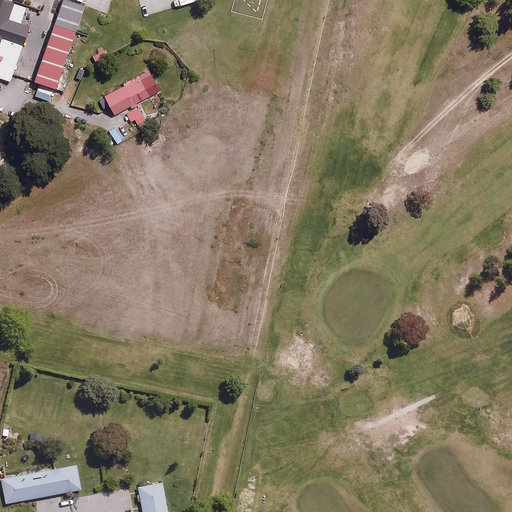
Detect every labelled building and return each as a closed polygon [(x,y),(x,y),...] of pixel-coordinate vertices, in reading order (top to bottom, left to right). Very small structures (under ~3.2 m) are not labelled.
[(22,27),(0,19),(0,41),(15,47),(22,27)] [(71,34),(50,27),(30,83),(51,90),(71,34)] [(149,95),(138,76),(98,100),(109,119),(149,95)] [(70,468),(0,482),(0,495),(2,506),(75,492),(70,468)] [(162,511),(157,485),(132,490),(136,511),(162,511)]
